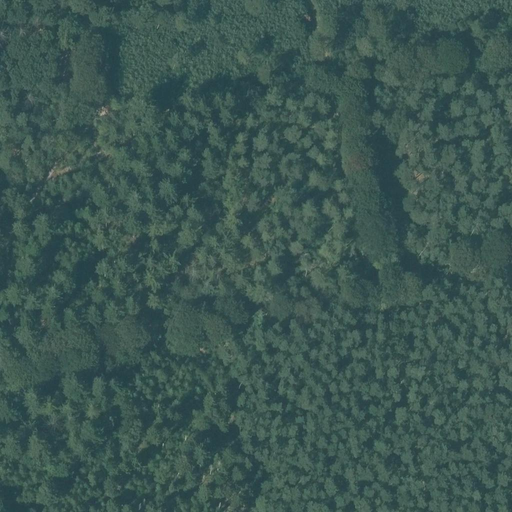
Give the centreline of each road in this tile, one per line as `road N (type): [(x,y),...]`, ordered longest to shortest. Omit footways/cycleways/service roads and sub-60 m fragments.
road 1 (track): [(511,63),(96,118),(86,0)]
road 2 (track): [(431,511),(335,84),(304,0)]
road 3 (track): [(511,264),(0,380)]
road 4 (track): [(96,118),(82,125),(16,219),(0,267)]
